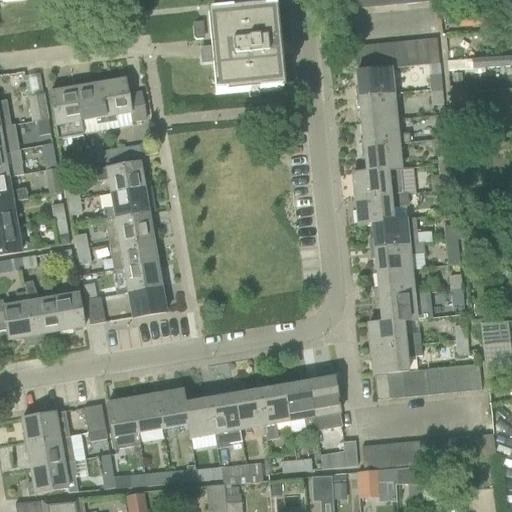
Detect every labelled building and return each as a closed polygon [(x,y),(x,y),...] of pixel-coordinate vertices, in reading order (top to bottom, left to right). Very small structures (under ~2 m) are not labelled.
[(349,0),(351,12),(364,10),(363,0),(349,0)] [(363,0),(364,10),(375,9),(374,0),(363,0)] [(374,0),(375,9),(388,8),(386,0),(374,0)] [(456,29),(489,27),(488,6),(455,8),(456,29)] [(211,53),(200,54),(201,59),(211,58),(215,95),(214,95),(214,97),(257,93),(258,94),(281,92),(273,12),(274,12),(274,10),(230,14),(230,12),(207,15),(211,53)] [(197,42),(202,41),(200,24),(196,24),(194,25),(193,25),(192,26),(192,27),(192,28),(192,38),(193,39),(193,40),(195,41),(196,42),(197,42)] [(418,68),(430,67),(427,41),(416,43),(418,68)] [(430,67),(438,66),(436,41),(427,41),(430,67)] [(406,69),(418,68),(416,43),(403,44),(406,69)] [(394,71),(406,69),(403,44),(391,45),(394,71)] [(383,71),(390,71),(394,71),(391,45),(380,46),(383,71)] [(371,73),(383,71),(380,46),(368,48),(371,73)] [(357,74),(371,73),(368,48),(354,49),(357,74)] [(511,68),(511,58),(469,61),(470,71),(511,68)] [(355,101),(393,97),(390,71),(383,71),(371,73),(357,74),(355,74),(357,91),(354,91),(355,101)] [(429,94),(440,93),(438,78),(427,79),(429,94)] [(100,86),(88,88),(87,82),(75,84),(74,86),(81,126),(94,124),(94,128),(107,126),(100,86)] [(140,95),(127,98),(124,82),(100,86),(107,126),(115,125),(114,120),(124,118),(125,125),(145,121),(140,95)] [(79,126),(81,126),(74,86),(73,87),(74,90),(48,95),(54,130),(57,130),(59,142),(82,139),(79,126)] [(430,109),(441,108),(440,93),(429,94),(430,109)] [(30,125),(46,122),(42,96),(25,99),(30,125)] [(360,126),(395,122),(393,97),(355,101),(356,110),(359,110),(360,126)] [(14,126),(10,127),(6,102),(0,102),(0,129),(14,127),(14,126)] [(38,140),(49,138),(46,122),(30,125),(30,126),(35,125),(38,140)] [(408,136),(396,137),(395,122),(360,126),(362,141),(359,141),(360,151),(409,145),(408,136)] [(0,155),(18,152),(14,127),(0,129),(0,155)] [(434,142),(446,141),(445,128),(432,129),(434,142)] [(437,169),(449,167),(446,141),(434,142),(434,143),(429,144),(429,149),(435,148),(437,169)] [(397,147),(409,146),(409,145),(360,151),(361,160),(364,159),(365,175),(387,174),(400,172),(397,147)] [(43,174),(55,171),(51,147),(39,149),(43,174)] [(113,164),(126,161),(124,149),(111,152),(113,164)] [(0,181),(23,177),(18,152),(0,155),(0,181)] [(97,167),(113,164),(111,152),(95,155),(97,167)] [(61,173),(77,171),(75,159),(59,161),(61,173)] [(149,188),(143,189),(139,164),(104,170),(104,172),(94,173),(96,185),(106,183),(108,196),(149,189),(149,188)] [(438,193),(451,192),(449,167),(437,169),(438,179),(430,180),(431,194),(438,193)] [(47,199),(59,197),(55,171),(43,174),(47,199)] [(406,196),(402,196),(400,172),(387,174),(365,175),(351,176),(354,202),(407,197),(406,196)] [(7,180),(23,177),(0,181),(0,206),(12,205),(26,202),(24,191),(10,193),(7,180)] [(66,203),(78,201),(75,187),(63,189),(66,203)] [(147,216),(154,214),(149,189),(108,196),(110,211),(100,213),(102,224),(148,217),(147,216)] [(440,208),(453,207),(451,192),(438,193),(440,208)] [(403,211),(408,211),(407,197),(354,202),(356,227),(371,226),(392,224),(406,223),(415,222),(415,221),(404,222),(403,211)] [(68,219),(80,217),(78,201),(66,203),(68,219)] [(0,232),(16,230),(12,205),(0,206),(0,232)] [(61,206),(50,208),(52,223),(64,221),(61,206)] [(106,248),(152,240),(148,217),(102,224),(106,248)] [(56,250),(68,247),(64,221),(52,223),(51,223),(56,250)] [(422,246),(417,246),(415,222),(406,223),(392,224),(371,226),(372,241),(369,241),(370,252),(422,247),(422,246)] [(444,244),(455,243),(454,228),(443,229),(444,244)] [(20,243),(18,243),(16,230),(0,232),(0,257),(33,252),(32,248),(20,243)] [(466,261),(489,260),(487,231),(465,232),(466,261)] [(74,253),(87,251),(84,237),(72,239),(74,253)] [(110,272),(156,265),(152,240),(106,248),(110,272)] [(447,270),(457,269),(455,243),(444,244),(447,270)] [(409,259),(423,258),(422,247),(370,252),(371,260),(374,260),(376,277),(410,274),(409,259)] [(77,269),(89,267),(87,251),(74,253),(77,269)] [(55,268),(71,265),(70,253),(53,255),(55,268)] [(21,273),(35,271),(34,259),(19,261),(21,273)] [(127,295),(160,289),(156,265),(110,272),(111,273),(123,271),(127,295)] [(427,295),(413,296),(410,274),(376,277),(377,291),(374,291),(375,302),(427,297),(427,295)] [(449,295),(461,293),(459,278),(447,279),(449,295)] [(52,300),(38,302),(30,285),(23,286),(33,344),(34,344),(45,342),(44,336),(58,334),(52,300)] [(33,344),(23,286),(22,286),(25,304),(6,307),(5,302),(0,303),(0,333),(5,332),(7,343),(32,338),(33,344)] [(83,302),(95,300),(93,286),(80,288),(83,302)] [(131,320),(164,315),(160,289),(127,295),(131,320)] [(77,295),(76,295),(75,291),(63,293),(63,298),(52,300),(58,334),(83,329),(77,295)] [(450,309),(462,308),(461,293),(449,295),(450,309)] [(402,324),(429,322),(427,297),(375,302),(376,310),(379,310),(380,325),(402,324)] [(99,301),(95,301),(95,300),(83,302),(87,328),(103,325),(99,301)] [(402,325),(429,323),(429,322),(402,324),(380,325),(367,326),(369,353),(419,348),(418,336),(403,337),(402,325)] [(485,384),(511,380),(511,378),(506,325),(479,328),(485,384)] [(454,345),(465,343),(463,328),(452,329),(454,345)] [(455,359),(466,358),(465,343),(454,345),(455,359)] [(405,360),(420,358),(419,348),(369,353),(372,378),(373,377),(385,376),(399,375),(407,374),(405,360)] [(481,392),(478,367),(477,368),(463,369),(466,394),(481,392)] [(453,395),(466,394),(463,369),(450,370),(453,395)] [(440,397),(453,395),(450,370),(437,371),(440,397)] [(427,398),(440,397),(437,371),(425,373),(427,398)] [(414,399),(427,398),(425,373),(412,374),(414,399)] [(401,400),(414,399),(412,374),(407,374),(399,375),(401,400)] [(388,402),(401,400),(399,375),(385,376),(388,402)] [(375,403),(388,402),(385,376),(373,377),(375,403)] [(316,381),(307,382),(315,432),(315,434),(342,429),(333,380),(317,383),(316,381)] [(304,434),(315,432),(307,382),(298,384),(298,387),(282,389),(289,426),(302,423),(304,434)] [(282,389),(267,392),(267,389),(257,391),(266,444),(277,442),(274,428),(289,426),(282,389)] [(265,444),(266,444),(257,391),(248,393),(248,395),(233,398),(239,434),(263,430),(265,444)] [(188,428),(184,407),(181,393),(156,397),(162,434),(184,430),(187,443),(190,442),(188,428)] [(137,438),(162,434),(156,397),(131,401),(137,438)] [(233,398),(217,401),(217,398),(207,400),(216,452),(227,450),(226,447),(240,444),(238,434),(239,434),(233,398)] [(215,452),(216,452),(207,400),(195,402),(196,405),(184,407),(188,428),(190,442),(213,438),(215,452)] [(131,401),(106,406),(109,425),(112,442),(114,452),(139,447),(137,438),(131,401)] [(99,407),(81,410),(86,436),(104,433),(99,407)] [(58,441),(54,417),(54,415),(20,421),(25,448),(68,441),(68,439),(58,441)] [(87,446),(105,443),(104,434),(86,438),(87,446)] [(494,462),(492,437),(491,437),(487,437),(480,438),(483,463),(494,462)] [(483,463),(480,438),(468,439),(471,464),(483,463)] [(471,464),(468,439),(457,440),(459,465),(471,464)] [(459,465),(457,440),(446,441),(448,467),(459,465)] [(71,465),(72,465),(68,441),(25,448),(30,473),(71,466),(71,465)] [(448,467),(446,441),(434,442),(436,468),(448,467)] [(436,468),(434,442),(421,444),(424,469),(425,469),(436,468)] [(343,445),(342,445),(343,454),(344,470),(356,469),(355,450),(354,444),(346,445),(343,445)] [(424,469),(421,444),(410,445),(412,470),(424,469)] [(412,470),(410,445),(397,446),(400,471),(412,470)] [(400,471),(397,446),(385,447),(388,472),(394,472),(400,471)] [(388,472),(385,447),(374,448),(377,473),(388,472)] [(377,473),(374,448),(361,449),(363,475),(375,473),(377,473)] [(108,458),(96,460),(100,478),(102,493),(114,491),(112,481),(111,476),(108,458)] [(297,475),(310,474),(309,463),(296,464),(296,467),(297,475)] [(297,475),(296,467),(296,464),(279,465),(280,476),(297,475)] [(32,484),(25,486),(27,498),(65,491),(65,496),(76,495),(71,465),(71,466),(30,473),(32,484)] [(247,486),(261,485),(260,466),(245,467),(245,469),(246,469),(247,486)] [(230,487),(247,486),(246,469),(245,469),(220,471),(221,488),(222,487),(230,487)] [(426,486),(425,469),(424,469),(412,470),(400,471),(394,472),(395,487),(426,486)] [(197,485),(210,483),(209,471),(196,472),(196,474),(197,485)] [(197,485),(196,474),(196,472),(169,475),(171,487),(197,485)] [(363,475),(357,475),(358,500),(377,499),(375,473),(363,475)] [(146,490),(171,487),(169,475),(144,478),(146,490)] [(129,492),(146,490),(144,478),(128,479),(129,492)] [(278,485),(269,485),(270,495),(279,495),(278,485)] [(235,489),(230,489),(230,487),(222,487),(221,488),(223,511),(240,511),(240,498),(236,498),(235,489)] [(205,511),(223,511),(221,488),(204,489),(205,511)] [(125,511),(144,511),(142,497),(123,501),(125,511)] [(78,511),(77,501),(40,504),(40,511),(78,511)]
